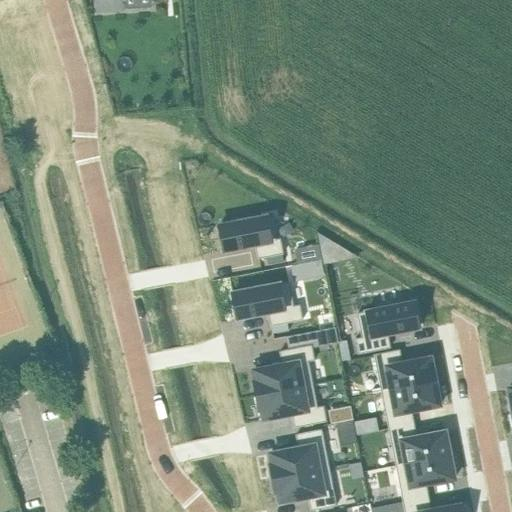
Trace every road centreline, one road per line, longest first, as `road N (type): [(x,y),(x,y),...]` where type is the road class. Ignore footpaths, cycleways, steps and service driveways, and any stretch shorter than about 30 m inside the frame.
road 1 (residential): [(195,511),(160,466),(85,147),(83,104),(50,0)]
road 2 (residential): [(461,321),(497,511)]
